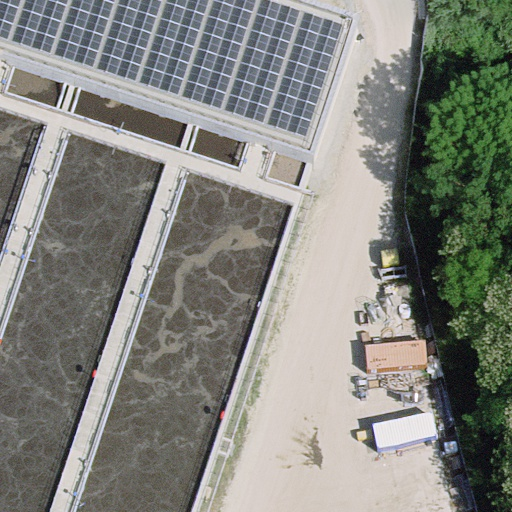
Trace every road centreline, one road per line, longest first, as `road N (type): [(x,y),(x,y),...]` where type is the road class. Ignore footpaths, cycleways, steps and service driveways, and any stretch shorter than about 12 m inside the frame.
road 1 (unknown): [(263,511),(369,161),(369,133),(350,79),(319,36),(266,0)]
road 2 (unknown): [(172,0),(94,261),(0,506)]
